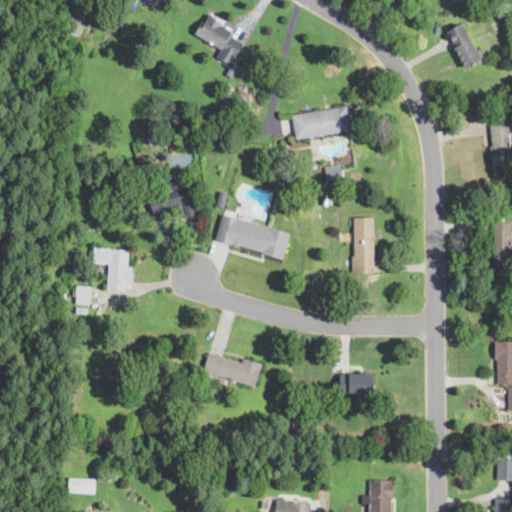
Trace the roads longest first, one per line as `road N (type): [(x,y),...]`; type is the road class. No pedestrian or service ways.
road 1 (residential): [(440,511),(433,149),(391,54),(315,0)]
road 2 (residential): [(437,323),(325,324),(271,313),(209,291),(193,272)]
